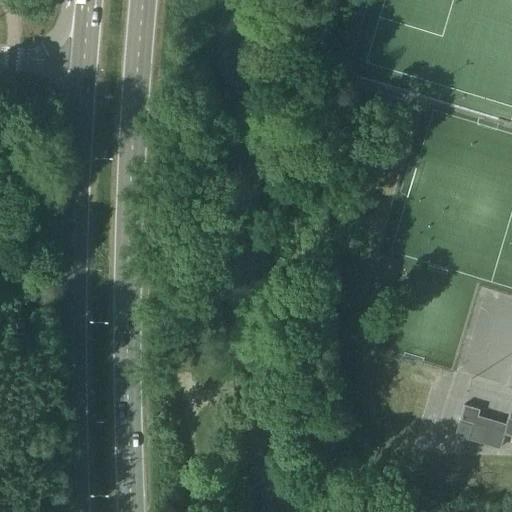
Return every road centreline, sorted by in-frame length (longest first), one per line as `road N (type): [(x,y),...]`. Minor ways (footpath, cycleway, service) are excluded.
road 1 (primary): [(129,511),(126,237),(143,0)]
road 2 (primary): [(84,100),(76,511)]
